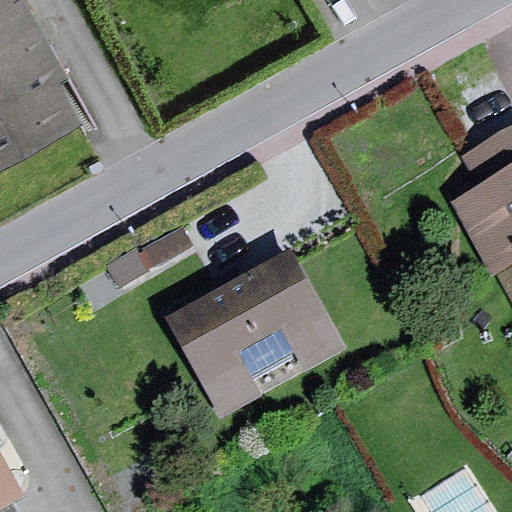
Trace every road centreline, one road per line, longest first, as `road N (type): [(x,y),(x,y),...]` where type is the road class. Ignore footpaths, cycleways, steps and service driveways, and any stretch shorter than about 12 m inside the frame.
road 1 (residential): [(459,0),(153,171)]
road 2 (residential): [(58,0),(153,171)]
road 3 (residential): [(153,171),(0,257)]
